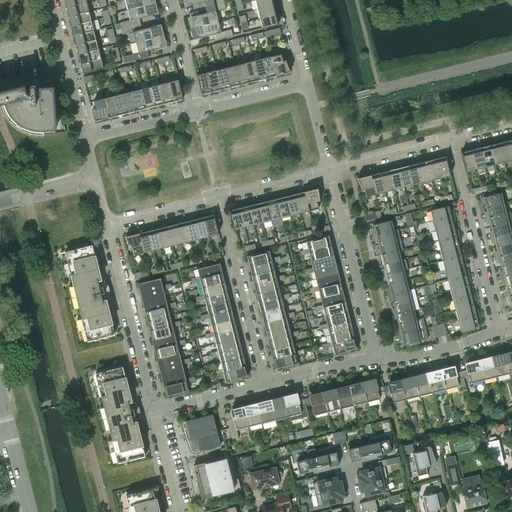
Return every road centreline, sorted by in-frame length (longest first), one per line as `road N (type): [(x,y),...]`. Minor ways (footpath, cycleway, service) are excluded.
road 1 (residential): [(499,334),(448,139)]
road 2 (residential): [(374,360),(328,169)]
road 3 (residential): [(153,411),(106,224)]
road 4 (residential): [(264,382),(217,197)]
road 5 (residential): [(85,140),(49,0)]
road 6 (residential): [(374,360),(499,334)]
road 7 (residential): [(328,169),(448,139)]
